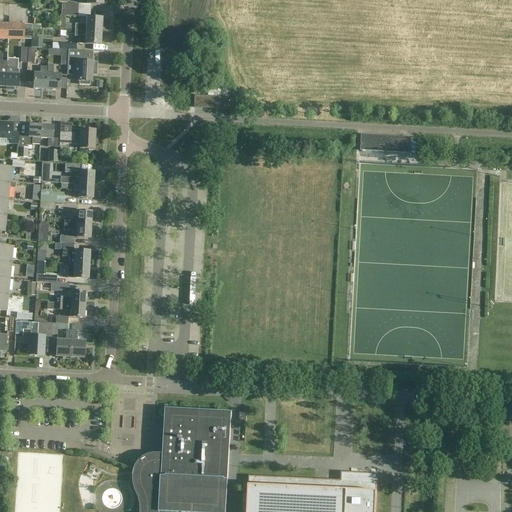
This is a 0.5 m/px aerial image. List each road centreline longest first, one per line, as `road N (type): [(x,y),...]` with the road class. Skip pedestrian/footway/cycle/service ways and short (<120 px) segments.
road 1 (residential): [(511,400),(109,379)]
road 2 (residential): [(109,379),(122,113)]
road 3 (residential): [(122,113),(0,108)]
